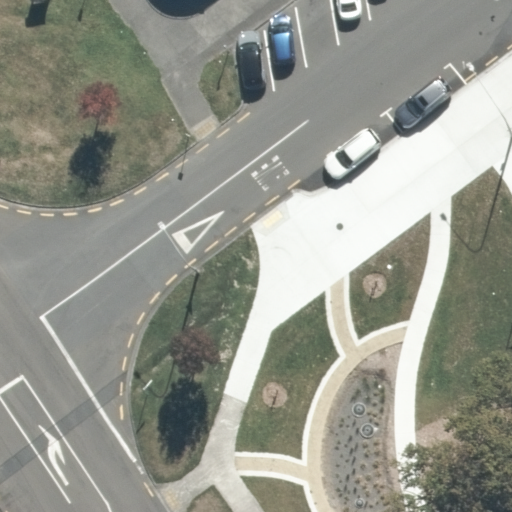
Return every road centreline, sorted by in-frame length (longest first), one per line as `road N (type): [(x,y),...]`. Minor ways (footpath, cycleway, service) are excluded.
road 1 (unclassified): [(461,0),(0,347)]
road 2 (tertiary): [(0,370),(89,511)]
